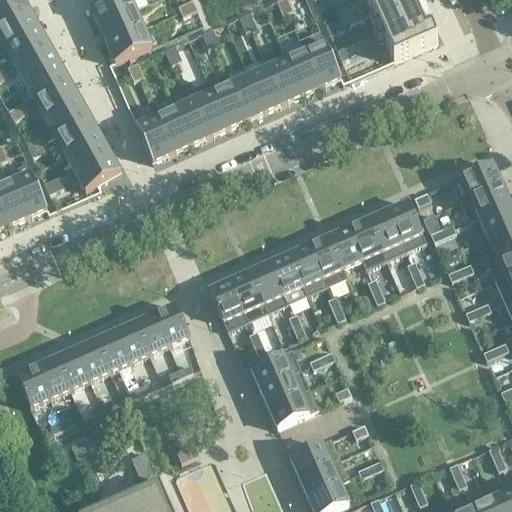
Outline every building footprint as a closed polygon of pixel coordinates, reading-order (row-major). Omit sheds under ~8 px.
[(0,34),(30,17),(20,0),(18,0),(0,10),(0,34)] [(0,0),(0,10),(18,0),(0,0)] [(135,15),(128,0),(115,0),(107,4),(106,4),(89,11),(98,31),(135,15)] [(363,0),(371,17),(380,37),(394,67),(438,48),(416,0),(363,0)] [(290,9),(287,2),(276,7),(279,14),(290,9)] [(197,16),(192,5),(185,8),(190,19),(197,16)] [(190,19),(185,8),(178,12),(180,17),(183,23),(190,19)] [(294,16),(290,9),(279,14),(283,21),(288,19),(294,16)] [(143,33),(135,15),(98,31),(106,50),(143,33)] [(0,46),(5,55),(40,35),(30,17),(0,34),(0,46)] [(242,30),(253,26),(250,18),(239,23),(242,30)] [(345,35),(342,30),(340,24),(333,28),(338,39),(345,35)] [(256,33),(253,26),(242,30),(245,38),(251,35),(256,33)] [(338,39),(333,28),(325,31),(330,42),(338,39)] [(152,53),(143,33),(106,50),(115,68),(115,69),(129,63),(152,53)] [(15,73),(50,53),(40,35),(5,55),(15,73)] [(216,42),(213,35),(202,40),(205,47),(216,42)] [(219,49),(216,42),(205,47),(208,54),(214,52),(219,49)] [(341,85),(325,48),(305,57),(321,94),(341,85)] [(179,59),(175,51),(164,56),(167,64),(179,59)] [(25,90),(60,71),(50,53),(15,73),(25,90)] [(349,64),(344,53),(337,56),(341,67),(342,67),(349,64)] [(321,94),(305,57),(286,65),(303,102),(321,94)] [(182,66),(179,59),(167,64),(171,71),(176,68),(182,66)] [(303,102),(286,65),(268,73),(284,110),(303,102)] [(141,75),(138,68),(132,70),(127,73),(130,80),(141,75)] [(35,108),(70,88),(60,71),(25,90),(35,108)] [(284,110),(268,73),(249,82),(265,119),(284,110)] [(145,83),(141,75),(130,80),(133,87),(139,85),(145,83)] [(265,119),(249,82),(230,90),(247,127),(265,119)] [(45,126),(80,106),(70,88),(35,108),(45,126)] [(247,127),(230,90),(212,98),(228,135),(247,127)] [(228,135),(212,98),(193,106),(209,143),(228,135)] [(55,144),(90,124),(80,106),(45,126),(55,144)] [(209,143),(193,106),(174,115),(191,152),(209,143)] [(28,119),(25,114),(22,108),(15,112),(21,123),(28,119)] [(21,123),(15,112),(8,116),(14,127),(15,126),(21,123)] [(191,152),(174,115),(156,123),(172,160),(191,152)] [(172,160),(156,123),(136,132),(152,168),(172,160)] [(65,161),(100,142),(90,124),(55,144),(65,161)] [(75,179),(110,159),(100,142),(65,161),(75,179)] [(47,156),(44,150),(42,145),(35,148),(40,159),(47,156)] [(40,159),(35,148),(28,151),(32,162),(40,159)] [(8,165),(5,158),(0,159),(0,168),(2,168),(8,165)] [(121,178),(110,159),(75,179),(85,198),(98,191),(121,178)] [(492,168),(451,186),(460,207),(501,189),(492,168)] [(47,215),(31,178),(11,187),(28,224),(46,216),(47,215)] [(64,193),(61,187),(59,182),(51,185),(56,197),(64,193)] [(56,197),(51,185),(44,189),(49,200),(56,197)] [(28,224),(11,187),(0,192),(0,212),(9,232),(28,224)] [(510,210),(502,190),(469,204),(469,203),(460,207),(460,208),(469,228),(478,224),(510,210)] [(414,203),(418,212),(430,206),(426,197),(414,203)] [(426,249),(408,208),(387,217),(406,259),(426,249)] [(511,232),(511,213),(510,210),(478,224),(487,244),(511,232)] [(0,236),(9,232),(0,212),(0,236)] [(406,259),(387,217),(368,226),(386,267),(398,262),(406,259)] [(386,267),(368,226),(348,235),(362,267),(366,276),(386,267)] [(456,239),(454,234),(452,230),(441,235),(445,243),(456,239)] [(511,256),(511,232),(487,244),(495,262),(496,263),(511,256)] [(362,267),(348,235),(328,244),(343,276),(362,267)] [(445,243),(441,235),(430,240),(434,248),(445,243)] [(343,276),(328,244),(309,252),(327,294),(347,285),(343,276)] [(327,294),(309,252),(289,261),(303,293),(302,294),(306,303),(307,302),(327,294)] [(511,279),(511,256),(496,263),(495,262),(486,267),(495,287),(511,279)] [(303,293),(289,261),(269,270),(287,311),(306,303),(302,294),(303,293)] [(414,267),(410,269),(406,271),(411,282),(419,278),(414,267)] [(287,311),(269,270),(249,278),(268,320),(287,311)] [(474,278),(472,274),(470,270),(459,275),(463,283),(474,278)] [(463,283),(459,275),(448,280),(452,288),(463,283)] [(268,320),(249,278),(230,287),(244,319),(248,328),(248,329),(268,320)] [(424,289),(419,278),(411,282),(416,293),(424,289)] [(511,303),(511,279),(495,287),(504,307),(511,303)] [(375,285),(371,287),(367,289),(372,299),(380,296),(375,285)] [(244,319),(230,287),(209,296),(227,337),(248,328),(244,319)] [(385,307),(380,296),(372,299),(377,311),(385,307)] [(336,302),(332,304),(328,306),(333,317),(341,313),(336,302)] [(491,317),(489,313),(487,309),(476,314),(480,322),(491,317)] [(190,344),(175,311),(155,320),(170,353),(190,344)] [(346,324),(341,313),(333,317),(337,328),(346,324)] [(480,322),(476,314),(465,319),(469,327),(480,322)] [(170,353),(155,320),(135,329),(150,361),(170,353)] [(296,320),(292,322),(288,324),(293,335),(301,331),(296,320)] [(150,361),(135,329),(115,338),(130,370),(150,361)] [(306,342),(301,331),(293,335),(298,346),(306,342)] [(257,337),(253,339),(249,341),(254,352),(262,348),(257,337)] [(130,370),(115,338),(96,347),(110,379),(130,370)] [(110,379),(96,347),(76,356),(90,388),(110,379)] [(267,359),(262,348),(254,352),(258,363),(267,359)] [(508,357),(507,353),(505,349),(494,354),(497,362),(508,357)] [(497,362),(494,354),(483,359),(486,366),(497,362)] [(90,388),(76,356),(56,364),(70,397),(90,388)] [(301,377),(301,376),(292,356),(261,369),(250,374),(259,395),(292,380),(292,381),(301,377)] [(335,366),(332,358),(321,363),(324,371),(335,366)] [(324,371),(321,363),(310,367),(312,371),(313,376),(324,371)] [(70,397),(56,364),(36,373),(50,406),(70,397)] [(190,370),(180,375),(179,375),(182,382),(193,378),(190,370)] [(50,406),(36,373),(16,382),(30,414),(50,406)] [(182,382),(179,375),(168,380),(172,387),(182,382)] [(300,399),(292,381),(292,380),(259,395),(268,414),(300,400),(300,399)] [(150,388),(140,393),(143,400),(154,395),(150,388)] [(143,400),(140,393),(129,397),(132,405),(143,400)] [(511,402),(511,394),(511,393),(500,398),(504,406),(511,402)] [(351,402),(348,394),(337,399),(340,407),(351,402)] [(278,435),(318,417),(309,396),(309,395),(300,399),(300,400),(268,414),(277,435),(278,435)] [(111,405),(100,410),(104,417),(114,413),(111,405)] [(104,417),(100,410),(90,415),(93,422),(104,417)] [(71,423),(61,428),(64,435),(75,430),(71,423)] [(64,435),(61,428),(60,428),(50,432),(53,440),(64,435)] [(357,443),(368,439),(364,430),(353,435),(357,443)] [(299,484),(340,466),(331,445),(322,449),(290,463),(299,484)] [(79,470),(92,465),(84,446),(71,452),(79,470)] [(501,463),(496,452),(488,456),(493,467),(501,463)] [(196,453),(178,460),(183,470),(200,463),(196,453)] [(156,480),(146,458),(131,465),(141,487),(156,480)] [(506,474),(501,463),(493,467),(498,478),(502,476),(506,474)] [(340,489),(340,490),(349,486),(349,485),(340,466),(299,484),(308,504),(340,489)] [(384,475),(381,466),(369,471),(373,479),(384,475)] [(462,480),(457,469),(449,473),(454,484),(462,480)] [(373,479),(369,471),(358,476),(360,480),(362,484),(373,479)] [(467,491),(462,480),(454,484),(459,495),(463,493),(467,491)] [(169,511),(159,487),(104,511),(169,511)] [(422,498),(417,487),(409,491),(414,502),(422,498)] [(344,511),(349,510),(340,490),(340,489),(308,504),(311,511),(344,511)] [(494,511),(491,504),(492,504),(488,495),(487,495),(467,504),(470,511),(494,511)] [(511,511),(511,498),(511,496),(492,504),(491,504),(494,511),(511,511)] [(427,509),(422,498),(414,502),(419,511),(420,511),(423,511),(427,509)]
